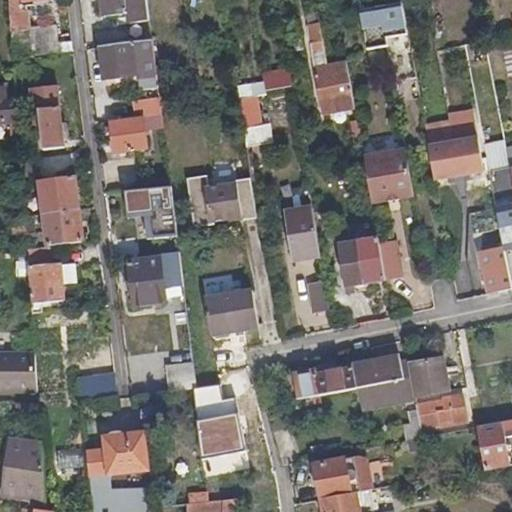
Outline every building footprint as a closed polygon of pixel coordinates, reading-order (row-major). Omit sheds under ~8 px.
[(20,8),(19,0),(9,0),(14,58),(60,53),(59,45),(58,26),(30,29),(29,12),(20,8)] [(101,0),(104,16),(128,14),(132,13),(134,23),(150,21),(147,0),(101,0)] [(388,47),(395,82),(417,77),(403,4),(362,11),(369,51),(388,47)] [(356,106),(347,61),(329,65),(324,40),(322,40),(317,12),(307,14),(317,73),(324,113),(356,106)] [(152,41),(101,48),(105,80),(157,73),(152,41)] [(73,44),(59,45),(60,53),(74,52),(73,44)] [(291,72),(265,76),(266,83),(267,91),(293,86),(291,72)] [(58,83),(34,85),(37,110),(41,110),(45,150),(65,148),(58,83)] [(266,83),(238,88),(240,98),(259,95),(268,94),(267,91),(266,83)] [(10,136),(20,136),(17,100),(4,100),(4,90),(0,89),(0,122),(9,122),(10,136)] [(240,98),(248,146),(275,142),(272,124),(263,125),(259,95),(240,98)] [(135,119),(161,115),(159,101),(133,104),(135,119)] [(473,116),(450,120),(451,124),(454,143),(479,139),(473,116)] [(144,119),(112,123),(116,153),(148,148),(144,119)] [(354,142),(363,140),(360,122),(350,125),(354,142)] [(454,143),(451,124),(427,128),(430,148),(454,143)] [(449,177),(447,165),(446,163),(451,158),(465,155),(471,159),(471,161),(473,173),(485,171),(479,139),(454,143),(430,148),(436,180),(449,177)] [(505,141),(488,144),(491,166),(509,163),(505,141)] [(407,148),(366,156),(368,169),(374,204),(416,197),(407,148)] [(446,163),(447,165),(471,161),(471,159),(465,155),(451,158),(446,163)] [(511,166),(511,165),(490,170),(496,202),(511,198),(511,166)] [(213,188),(211,176),(190,179),(198,228),(217,225),(217,223),(222,222),(217,188),(213,188)] [(76,177),(40,181),(45,215),(81,210),(76,177)] [(260,218),(254,179),(239,181),(239,184),(217,188),(222,222),(233,220),(234,223),(260,218)] [(153,192),(121,196),(123,216),(131,215),(132,224),(132,225),(157,222),(153,192)] [(511,206),(498,209),(507,254),(511,252),(511,206)] [(287,213),(295,262),(322,258),(313,208),(287,213)] [(81,210),(45,215),(50,246),(59,245),(85,242),(81,210)] [(131,215),(123,216),(124,225),(132,224),(131,215)] [(26,218),(27,235),(37,235),(35,217),(26,218)] [(337,229),(348,294),(368,290),(367,284),(387,280),(380,243),(377,223),(337,229)] [(380,243),(387,280),(403,277),(397,241),(380,243)] [(180,251),(179,244),(151,247),(152,255),(180,251)] [(33,313),(59,311),(58,302),(65,301),(63,289),(61,267),(59,245),(50,246),(28,249),(30,268),(33,268),(35,298),(32,298),(33,313)] [(179,254),(161,256),(162,260),(130,264),(135,306),(167,302),(166,291),(184,288),(179,254)] [(162,260),(161,256),(161,255),(129,259),(130,264),(162,260)] [(76,266),(61,267),(63,289),(79,288),(76,266)] [(501,293),(511,290),(511,280),(509,267),(496,270),(501,293)] [(316,314),(331,311),(326,282),(311,285),(316,314)] [(234,333),(259,328),(253,291),(206,299),(211,337),(217,340),(230,338),(234,333)] [(0,392),(39,393),(36,353),(0,352),(0,392)] [(413,379),(416,396),(449,390),(443,358),(410,364),(413,379)] [(404,380),(401,366),(399,360),(359,368),(362,383),(363,388),(404,380)] [(198,389),(195,364),(167,368),(170,392),(198,389)] [(410,364),(404,365),(407,380),(413,379),(410,364)] [(358,389),(357,384),(354,369),(319,375),(318,372),(286,377),(291,402),(358,389)] [(116,375),(97,378),(100,400),(119,398),(116,375)] [(100,400),(97,378),(80,381),(82,402),(100,400)] [(411,399),(417,398),(416,396),(413,379),(407,380),(411,399)] [(411,399),(407,380),(404,380),(363,388),(358,389),(363,408),(411,399)] [(439,412),(441,423),(453,422),(453,423),(466,421),(461,396),(443,400),(445,410),(439,412)] [(445,410),(443,400),(418,404),(423,434),(442,431),(441,423),(439,412),(445,410)] [(418,404),(412,405),(415,417),(419,435),(423,434),(418,404)] [(511,437),(511,421),(479,428),(488,470),(511,466),(506,439),(511,437)] [(109,474),(148,470),(146,450),(145,434),(107,438),(108,450),(87,453),(93,511),(149,511),(149,492),(111,493),(109,474)] [(33,501),(32,509),(36,510),(48,511),(43,442),(9,439),(3,496),(33,501)] [(146,450),(148,470),(158,469),(156,449),(146,450)] [(317,465),(323,499),(371,490),(373,490),(365,459),(359,457),(317,465)] [(323,499),(325,511),(371,511),(373,511),(370,494),(372,494),(371,490),(323,499)] [(189,504),(208,502),(207,495),(187,497),(188,504),(189,504)] [(239,511),(239,499),(225,501),(224,511),(239,511)] [(189,504),(189,511),(224,511),(225,501),(214,502),(208,502),(189,504)]
